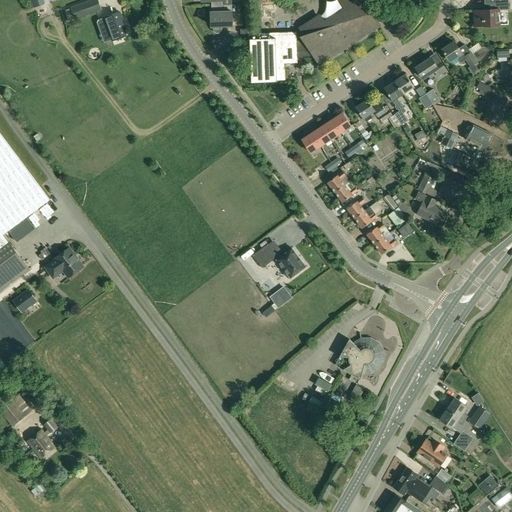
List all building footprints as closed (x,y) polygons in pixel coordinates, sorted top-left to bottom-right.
[(98,0),(89,0),(70,7),(75,19),(102,9),(98,0)] [(305,42),(297,42),(297,52),(311,52),(319,63),(319,62),(326,58),(327,60),(369,33),(368,31),(378,24),(378,25),(378,24),(373,15),(376,14),(374,11),(367,0),(340,0),(346,10),(324,24),(320,16),(301,28),(306,36),(303,37),(302,37),(305,42)] [(485,10),(474,11),(474,26),(500,25),(500,10),(509,10),(508,3),(496,3),(496,10),(485,10)] [(212,12),(211,12),(211,26),(212,26),(213,28),(213,29),(214,31),(215,33),(217,34),(219,33),(220,32),(222,31),(222,29),(223,27),(223,25),(233,25),(232,5),(223,5),(212,6),(212,12)] [(101,34),(104,43),(112,41),(126,36),(123,30),(126,29),(119,12),(103,18),(104,18),(108,31),(101,34)] [(258,39),(250,39),(251,83),(277,81),(277,80),(285,80),(284,63),(297,62),(297,54),(297,52),(297,42),(296,31),(258,33),(258,39)] [(455,42),(442,50),(450,62),(457,58),(461,63),(466,60),(471,67),(469,69),(474,76),(478,70),(475,64),(478,62),(472,53),(469,50),(462,54),(458,48),(455,42)] [(431,58),(416,68),(423,79),(433,73),(436,78),(447,71),(441,63),(436,66),(431,58)] [(467,71),(460,76),(466,85),(474,80),(467,71)] [(405,74),(394,82),(403,95),(414,87),(405,74)] [(394,82),(384,88),(393,101),(399,111),(394,115),(400,125),(408,120),(403,112),(405,111),(397,98),(403,95),(394,82)] [(480,82),(476,88),(480,90),(479,93),(485,96),(487,93),(490,95),(492,88),(480,82)] [(433,89),(426,94),(433,104),(439,99),(433,89)] [(426,94),(419,98),(426,109),(433,104),(426,94)] [(495,96),(485,117),(499,124),(506,110),(507,111),(509,106),(508,106),(509,103),(495,96)] [(368,99),(356,107),(364,118),(366,122),(373,118),(370,114),(375,111),(378,117),(387,111),(379,99),(371,104),(368,99)] [(390,111),(379,118),(382,122),(384,124),(388,121),(387,119),(392,115),(390,111)] [(343,113),(332,120),(340,133),(351,126),(343,113)] [(394,115),(389,119),(395,129),(400,125),(394,115)] [(332,120),(322,127),(330,140),(340,133),(332,120)] [(359,121),(355,124),(362,134),(366,132),(359,121)] [(406,123),(402,126),(406,133),(410,130),(406,123)] [(473,125),(466,139),(486,149),(493,135),(473,125)] [(322,127),(312,134),(320,146),(330,140),(322,127)] [(441,127),(438,133),(444,136),(447,130),(447,129),(441,127)] [(374,129),(368,133),(375,143),(380,140),(374,129)] [(447,130),(444,136),(455,142),(459,135),(447,130)] [(362,134),(362,135),(366,141),(370,137),(366,132),(362,134)] [(0,370),(6,366),(0,358),(0,291),(30,269),(4,235),(9,231),(17,224),(50,200),(0,133),(0,370)] [(312,134),(302,140),(311,152),(320,146),(312,134)] [(444,136),(441,143),(452,149),(455,142),(444,136)] [(362,140),(358,143),(361,148),(366,145),(362,140)] [(358,143),(351,148),(354,153),(357,151),(360,154),(364,151),(361,148),(358,143)] [(351,148),(345,152),(349,157),(354,153),(351,148)] [(460,152),(453,166),(473,176),(480,162),(460,152)] [(338,157),(331,162),(334,168),(341,163),(338,157)] [(426,160),(423,166),(437,173),(440,167),(426,160)] [(331,162),(325,167),(329,172),(334,168),(331,162)] [(404,170),(400,173),(405,178),(409,175),(404,170)] [(338,175),(328,183),(335,193),(345,185),(345,184),(341,179),(346,175),(343,172),(338,175)] [(425,174),(417,189),(419,191),(434,198),(438,190),(429,186),(433,177),(425,174)] [(446,178),(440,192),(450,197),(448,201),(452,202),(453,199),(461,202),(467,190),(459,187),(461,184),(447,178),(446,178)] [(45,180),(41,183),(47,191),(51,188),(45,180)] [(345,185),(335,193),(343,202),(353,195),(353,194),(358,191),(355,187),(350,191),(345,185)] [(419,192),(416,198),(424,202),(418,214),(441,225),(447,213),(434,207),(437,201),(428,196),(419,192)] [(388,194),(383,198),(392,210),(398,206),(388,194)] [(397,194),(392,198),(399,207),(404,203),(397,194)] [(358,201),(348,209),(355,218),(364,211),(360,205),(365,201),(363,197),(358,201)] [(404,203),(399,207),(409,218),(414,214),(404,202),(404,203)] [(364,211),(355,218),(362,228),(372,220),(377,217),(370,207),(364,211)] [(399,207),(388,215),(393,222),(404,214),(399,207)] [(377,227),(367,235),(375,244),(385,237),(380,231),(385,227),(382,223),(377,227)] [(407,223),(403,226),(409,234),(413,231),(407,223)] [(25,236),(17,224),(9,231),(17,242),(25,236)] [(396,237),(401,233),(395,225),(389,229),(396,237)] [(385,237),(375,244),(382,254),(392,246),(397,242),(394,239),(389,243),(385,237)] [(268,244),(253,255),(263,268),(278,257),(268,244)] [(55,260),(45,267),(53,278),(54,278),(53,276),(62,269),(69,278),(84,267),(69,248),(54,259),(55,260)] [(292,248),(277,260),(286,271),(284,272),(284,274),(287,277),(289,278),(290,277),(291,278),(306,266),(292,248)] [(28,290),(14,301),(22,312),(27,308),(25,305),(34,298),(28,290)] [(277,291),(270,296),(278,308),(286,302),(277,291)] [(350,339),(340,357),(349,357),(349,361),(350,363),(351,365),(344,369),(343,369),(361,379),(362,374),(363,374),(372,373),(380,369),(385,360),(385,351),(380,343),(372,338),(362,338),(360,333),(362,340),(355,344),(352,341),(350,339)] [(357,400),(363,390),(356,386),(350,396),(357,400)] [(1,408),(0,409),(0,410),(12,426),(32,410),(27,403),(19,393),(11,400),(1,408)] [(5,394),(0,397),(0,406),(1,408),(11,400),(5,394)] [(455,398),(447,408),(465,420),(467,416),(463,413),(467,406),(455,398)] [(30,400),(27,403),(32,410),(36,407),(30,400)] [(480,406),(470,421),(480,428),(490,413),(480,406)] [(447,408),(440,419),(453,428),(457,431),(465,420),(447,408)] [(52,418),(44,424),(50,433),(58,426),(52,418)] [(41,429),(28,440),(41,457),(55,446),(41,429)] [(461,433),(454,443),(464,451),(472,440),(473,438),(463,430),(461,433)] [(426,440),(418,452),(430,460),(438,466),(447,454),(444,453),(441,451),(444,446),(434,440),(431,443),(426,440)] [(18,450),(11,455),(19,464),(25,459),(18,450)] [(407,467),(394,487),(404,494),(406,491),(421,501),(431,488),(416,478),(418,475),(407,467)] [(490,476),(479,486),(486,495),(498,485),(490,476)] [(437,478),(431,486),(442,494),(448,486),(437,478)] [(42,483),(32,491),(36,496),(37,495),(40,498),(46,493),(44,490),(45,489),(42,483)] [(379,500),(386,487),(380,483),(373,496),(379,500)] [(511,494),(506,487),(491,499),(499,509),(511,498),(511,494)] [(421,511),(406,502),(407,502),(396,494),(385,511),(386,511),(421,511)]
